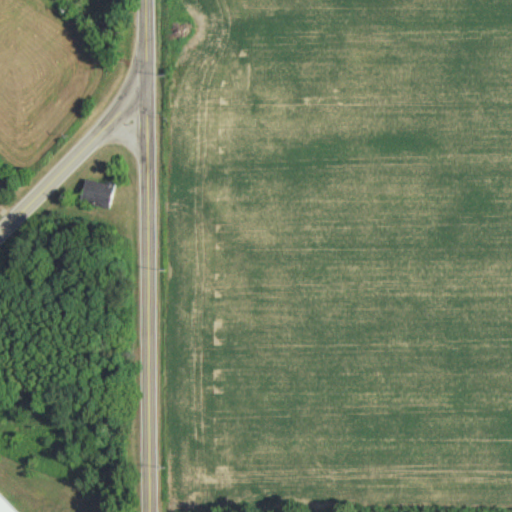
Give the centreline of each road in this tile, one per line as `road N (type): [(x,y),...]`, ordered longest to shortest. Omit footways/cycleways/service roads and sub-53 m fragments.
road 1 (residential): [(149,511),(146,87)]
road 2 (tertiary): [(0,231),(146,87),(145,0)]
